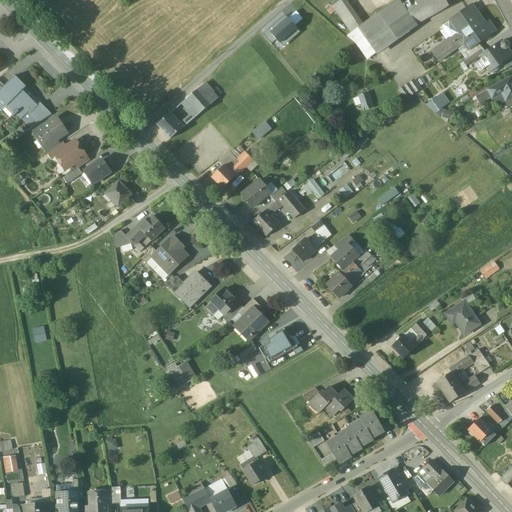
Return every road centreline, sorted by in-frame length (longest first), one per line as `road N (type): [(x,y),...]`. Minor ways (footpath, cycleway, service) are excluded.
road 1 (primary): [(426,430),(135,133)]
road 2 (residential): [(289,0),(135,133)]
road 3 (track): [(0,261),(94,237),(178,176)]
road 4 (primary): [(135,133),(3,0)]
road 5 (unclassified): [(280,511),(418,434)]
